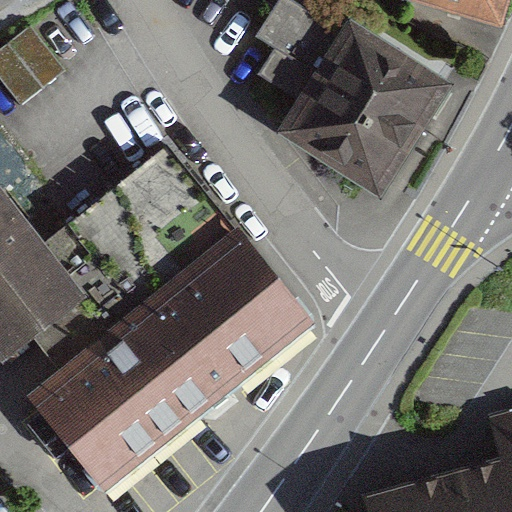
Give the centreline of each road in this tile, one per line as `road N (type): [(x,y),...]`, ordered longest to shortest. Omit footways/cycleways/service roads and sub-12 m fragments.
road 1 (residential): [(137,0),(360,303),(390,324)]
road 2 (secondary): [(390,324),(262,511)]
road 3 (secondary): [(503,148),(446,250),(390,324)]
